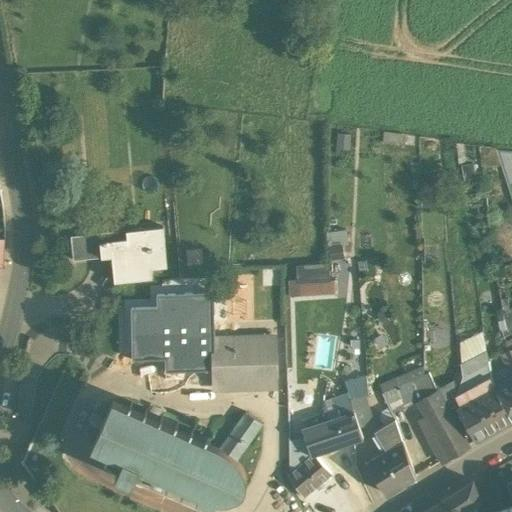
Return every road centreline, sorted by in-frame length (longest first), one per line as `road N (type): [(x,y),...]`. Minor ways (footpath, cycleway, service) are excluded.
road 1 (tertiary): [(0,354),(21,267),(0,100)]
road 2 (residential): [(511,447),(409,511)]
